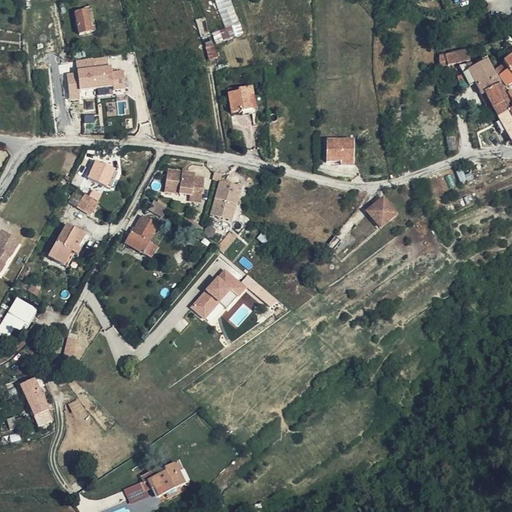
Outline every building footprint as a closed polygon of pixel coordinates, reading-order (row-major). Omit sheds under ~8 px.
[(243,33),(232,0),(217,0),(226,27),(213,31),(216,42),(243,33)] [(103,33),(98,10),(88,12),(88,15),(83,16),(87,36),(103,33)] [(467,48),(438,53),(439,59),(446,57),(447,63),(470,58),(467,48)] [(491,67),(488,53),(474,59),(477,66),(473,68),(472,66),(463,71),(470,84),(479,79),(477,75),(491,67)] [(93,59),(78,60),(80,73),(69,74),(72,98),(81,97),(80,89),(114,86),(115,88),(125,87),(123,72),(112,73),(111,69),(94,70),(93,59)] [(511,78),(511,71),(508,62),(497,69),(506,83),(511,78)] [(511,106),(504,93),(499,82),(486,89),(500,115),(507,111),(509,116),(511,114),(511,106)] [(249,96),(238,97),(242,116),(264,113),(263,101),(266,101),(265,89),(249,91),(249,96)] [(507,111),(500,115),(501,118),(506,128),(507,128),(511,125),(511,123),(509,116),(507,111)] [(360,145),(333,145),(333,166),(346,166),(360,165),(360,145)] [(475,177),(471,165),(464,166),(468,179),(475,177)] [(464,166),(457,169),(460,181),(468,179),(464,166)] [(113,192),(122,176),(104,168),(96,184),(113,192)] [(200,194),(212,195),(213,180),(202,178),(203,176),(195,175),(182,174),(175,173),(173,194),(199,197),(200,194)] [(126,178),(122,176),(113,192),(117,194),(126,178)] [(229,183),(219,217),(239,223),(251,189),(229,183)] [(77,205),(83,194),(76,190),(70,202),(77,205)] [(212,206),(212,195),(200,194),(199,197),(199,205),(212,206)] [(106,208),(94,198),(85,210),(98,219),(106,208)] [(385,198),(369,210),(382,226),(398,214),(385,198)] [(169,220),(173,212),(160,202),(154,212),(169,220)] [(148,259),(155,248),(156,246),(154,245),(163,229),(149,221),(139,239),(136,236),(130,248),(148,259)] [(74,232),(64,249),(79,257),(83,253),(85,255),(92,243),(74,232)] [(0,270),(3,273),(9,264),(14,268),(18,260),(21,262),(31,247),(12,234),(5,244),(0,252),(0,251),(0,270)] [(346,241),(338,250),(342,254),(350,245),(346,241)] [(163,253),(155,248),(148,259),(157,264),(161,257),(163,253)] [(79,257),(64,249),(59,258),(67,263),(65,267),(71,270),(79,257)] [(67,263),(59,258),(56,263),(65,267),(67,263)] [(9,264),(3,273),(9,277),(14,268),(9,264)] [(226,270),(193,306),(205,317),(219,302),(227,308),(246,287),(226,270)] [(0,334),(0,339),(7,346),(18,333),(22,337),(40,316),(26,305),(7,326),(1,334),(0,334)] [(69,338),(65,355),(74,357),(77,340),(69,338)] [(29,403),(44,397),(36,378),(22,384),(29,403)] [(54,421),(44,397),(29,403),(39,426),(54,421)] [(184,462),(158,474),(160,477),(153,480),(156,488),(160,487),(165,497),(192,485),(186,474),(189,472),(184,462)] [(148,511),(146,500),(130,503),(130,504),(105,508),(105,511),(148,511)]
